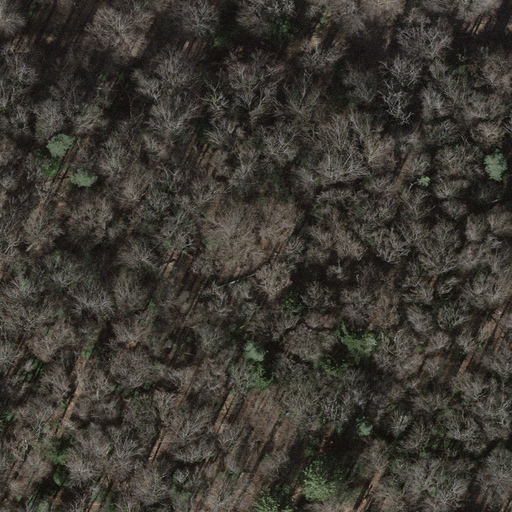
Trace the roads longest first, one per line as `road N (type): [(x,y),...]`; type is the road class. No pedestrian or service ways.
road 1 (track): [(0,39),(511,37)]
road 2 (track): [(371,511),(511,494)]
